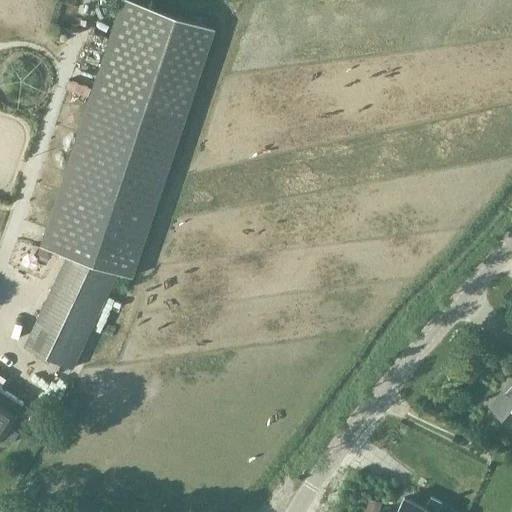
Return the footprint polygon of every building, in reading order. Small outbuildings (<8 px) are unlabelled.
[(131,0),(121,0),(92,90),(42,247),(84,261),(39,354),(70,369),(117,274),(132,279),(185,119),(214,27),(131,0)] [(511,383),(490,407),(511,426),(511,383)] [(10,449),(17,438),(9,432),(23,411),(0,394),(0,445),(1,443),(10,449)] [(390,493),(372,484),(359,509),(365,511),(380,511),(383,507),(390,493)] [(439,511),(445,503),(429,495),(423,506),(406,496),(397,511),(439,511)]
